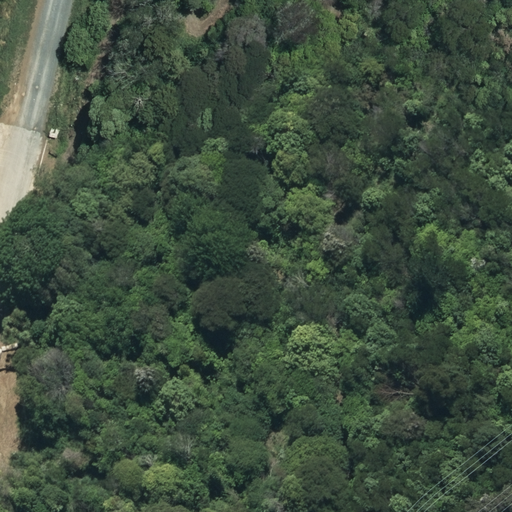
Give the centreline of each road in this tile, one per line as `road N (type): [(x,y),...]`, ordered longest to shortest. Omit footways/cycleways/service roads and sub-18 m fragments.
road 1 (track): [(346,0),(337,244),(349,448),(342,511)]
road 2 (track): [(9,204),(47,183),(75,143),(119,0)]
